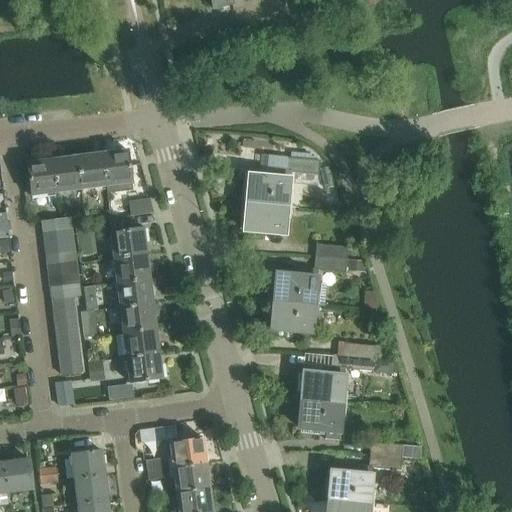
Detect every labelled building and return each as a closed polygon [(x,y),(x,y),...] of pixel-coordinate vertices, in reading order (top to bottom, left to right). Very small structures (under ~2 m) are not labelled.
[(211,0),(214,11),(233,6),(231,0),(211,0)] [(102,154),(106,187),(131,183),(127,151),(102,154)] [(106,187),(102,154),(77,157),(81,190),(106,187)] [(77,157),(52,161),(56,193),(81,190),(77,157)] [(287,173),(318,176),(319,162),(288,160),(287,173)] [(56,193),(52,161),(26,164),(30,196),(56,193)] [(247,204),(287,208),(290,180),(250,176),(247,204)] [(287,208),(247,204),(245,232),(285,236),(287,208)] [(42,223),(43,234),(71,230),(69,219),(42,223)] [(110,233),(113,259),(146,255),(142,229),(110,233)] [(43,234),(44,245),(72,241),(71,230),(43,234)] [(74,252),(72,241),(44,245),(46,256),(74,252)] [(314,259),(346,262),(347,249),(316,246),(314,259)] [(46,256),(47,267),(75,263),(74,252),(46,256)] [(113,259),(117,284),(149,280),(146,255),(113,259)] [(346,262),(314,259),(313,271),(345,274),(346,262)] [(47,267),(49,278),(76,274),(75,263),(47,267)] [(49,278),(50,289),(78,285),(76,274),(49,278)] [(275,303),(314,307),(324,308),(326,285),(316,284),(317,279),(277,276),(275,303)] [(149,280),(117,284),(120,309),(152,305),(149,280)] [(78,285),(50,289),(51,300),(73,297),(79,297),(78,285)] [(73,297),(51,300),(53,312),(75,310),(73,297)] [(314,307),(275,303),(272,331),(312,334),(314,307)] [(120,309),(123,334),(155,330),(152,305),(120,309)] [(53,312),(54,325),(76,322),(75,310),(53,312)] [(96,337),(94,321),(92,312),(80,314),(83,338),(96,337)] [(54,325),(56,338),(78,335),(76,322),(54,325)] [(155,330),(123,334),(126,359),(158,355),(155,330)] [(56,338),(58,350),(80,348),(78,335),(56,338)] [(342,357),(374,360),(375,348),(343,344),(342,357)] [(58,350),(59,363),(81,360),(80,348),(58,350)] [(158,355),(126,359),(129,384),(161,380),(158,355)] [(302,401),(342,405),(345,370),(373,373),(374,360),(342,357),(333,356),(331,376),(304,374),(302,401)] [(81,360),(59,363),(61,376),(83,373),(81,360)] [(60,404),(74,402),(72,380),(58,382),(60,404)] [(342,405),(302,401),(300,430),(305,431),(306,430),(320,432),(320,436),(325,436),(325,439),(339,440),(339,433),(342,405)] [(165,426),(142,429),(143,440),(166,437),(165,426)] [(170,443),(173,469),(206,465),(202,439),(170,443)] [(370,456),(401,459),(403,446),(371,443),(370,456)] [(412,447),(411,459),(420,460),(421,448),(412,447)] [(71,455),(74,481),(104,477),(101,451),(71,455)] [(329,501),(369,505),(373,469),(400,471),(401,459),(370,456),(369,467),(359,467),(359,470),(352,469),(352,474),(332,472),(329,501)] [(3,463),(7,493),(32,490),(29,460),(3,463)] [(145,462),(146,472),(158,471),(157,460),(145,462)] [(209,490),(206,465),(173,469),(176,494),(209,490)] [(38,470),(40,485),(58,482),(56,468),(38,470)] [(158,471),(146,472),(148,481),(160,480),(158,471)] [(104,477),(74,481),(77,506),(107,502),(104,477)] [(211,511),(209,490),(176,494),(178,511),(211,511)] [(368,511),(369,505),(329,501),(328,511),(368,511)] [(108,511),(107,502),(77,506),(77,511),(108,511)]
